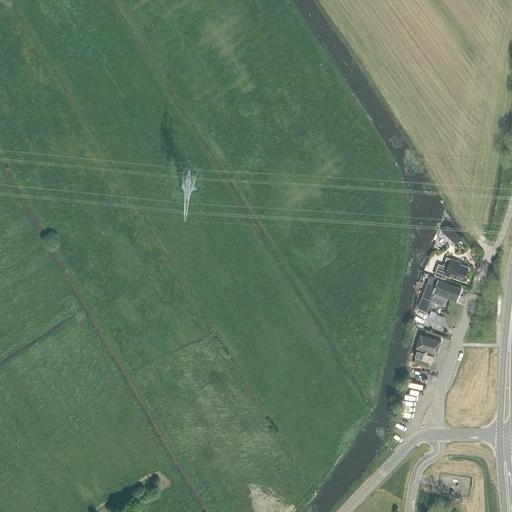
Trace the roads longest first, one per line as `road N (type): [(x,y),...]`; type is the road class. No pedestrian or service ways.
road 1 (unclassified): [(438,435),(441,385),(497,245)]
road 2 (secondary): [(511,294),(499,432)]
road 3 (tertiary): [(345,511),(412,440),(438,435)]
